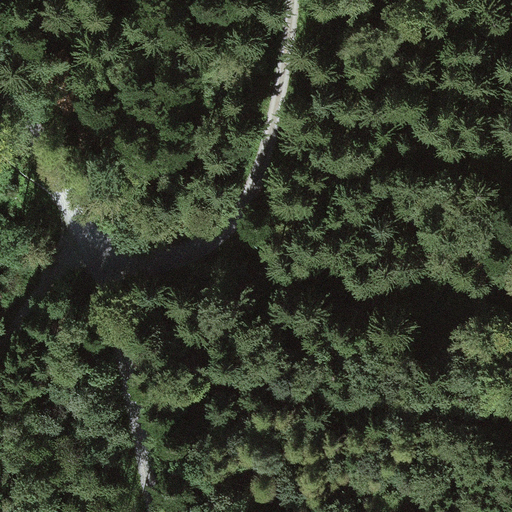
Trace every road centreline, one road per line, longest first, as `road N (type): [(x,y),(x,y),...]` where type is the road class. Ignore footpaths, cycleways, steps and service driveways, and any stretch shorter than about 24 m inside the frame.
road 1 (track): [(290,0),(275,113),(239,210),(186,252),(96,260)]
road 2 (track): [(152,511),(96,260)]
road 3 (track): [(70,209),(0,59)]
